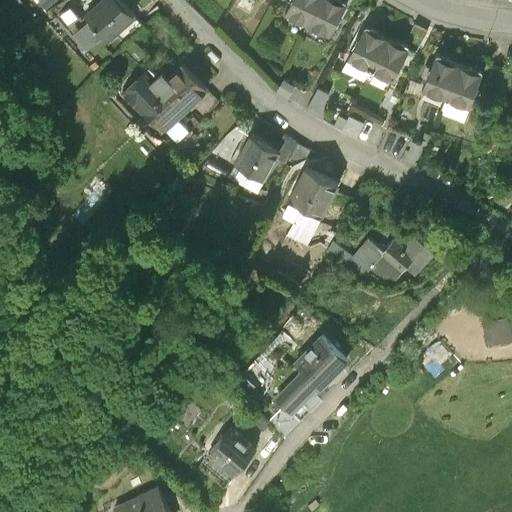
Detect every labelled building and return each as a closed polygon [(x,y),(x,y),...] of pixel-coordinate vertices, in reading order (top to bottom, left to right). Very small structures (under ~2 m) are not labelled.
[(26,0),(42,17),(58,3),(55,0),(26,0)] [(295,0),(282,26),(305,38),(321,5),(311,0),(295,0)] [(100,48),(105,53),(131,29),(108,4),(82,29),(85,33),(72,45),(87,60),(100,48)] [(305,38),(327,49),(344,17),(321,5),(305,38)] [(364,81),(367,73),(373,76),(385,51),(363,39),(346,73),(364,81)] [(408,62),(385,51),(373,76),(376,78),(372,86),(391,95),(408,62)] [(421,103),(444,112),(457,78),(434,69),(421,103)] [(444,112),(468,121),(481,86),(457,78),(444,112)] [(165,143),(188,124),(205,107),(178,79),(160,97),(145,82),(120,106),(158,145),(162,140),(165,143)] [(216,118),(205,107),(188,124),(198,134),(216,118)] [(256,203),(277,164),(248,149),(228,188),(256,203)] [(319,228),(336,196),(304,180),(287,213),(319,228)] [(395,246),(383,259),(368,245),(354,262),(334,247),(327,257),(360,284),(368,277),(389,293),(407,276),(414,281),(425,269),(433,260),(414,243),(404,253),(395,246)] [(511,349),(511,339),(507,324),(481,333),(489,358),(511,349)] [(317,383),(320,385),(346,358),(321,334),(295,361),(300,366),(317,383)] [(317,383),(300,366),(276,391),(286,401),(293,408),(317,383)] [(239,375),(250,386),(256,379),(246,368),(239,375)] [(293,408),(286,401),(270,416),(286,432),(302,417),(293,408)] [(237,465),(257,442),(231,420),(211,443),(212,443),(237,465)] [(237,465),(212,443),(201,456),(226,477),(237,465)] [(167,511),(176,509),(160,473),(116,493),(124,511),(167,511)]
